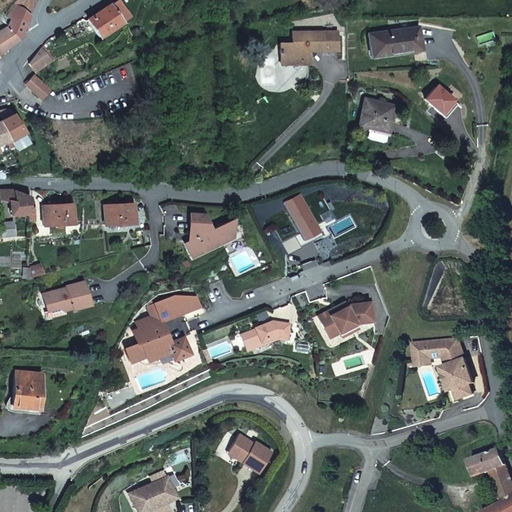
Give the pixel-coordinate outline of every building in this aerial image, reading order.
[(36,0),(15,0),(14,2),(13,3),(6,16),(11,19),(7,25),(17,37),(36,0)] [(101,37),(131,16),(120,0),(117,0),(89,19),(101,37)] [(0,50),(17,37),(7,25),(0,29),(0,50)] [(369,34),(372,57),(397,53),(397,49),(421,46),(419,34),(418,27),(369,34)] [(281,44),(282,63),(308,63),(307,51),(323,51),(324,51),(324,47),(336,47),(336,31),(292,32),(293,43),(281,44)] [(30,64),(36,72),(48,64),(42,54),(30,64)] [(42,100),(51,90),(42,82),(33,75),(25,84),(42,100)] [(388,132),(395,106),(366,98),(359,125),(371,128),(388,132)] [(13,114),(10,108),(0,111),(0,117),(1,120),(13,114)] [(235,108),(228,109),(229,119),(237,118),(235,108)] [(1,120),(0,121),(0,122),(7,136),(9,139),(23,132),(13,114),(1,120)] [(0,144),(9,140),(9,139),(7,136),(0,122),(0,144)] [(388,132),(371,128),(368,137),(370,139),(382,142),(386,141),(388,132)] [(9,140),(10,141),(14,151),(29,142),(23,132),(9,139),(9,140)] [(32,219),(31,196),(14,191),(14,189),(0,189),(0,198),(9,198),(14,198),(15,213),(26,213),(27,220),(32,219)] [(134,203),(105,204),(106,224),(134,222),(134,203)] [(55,204),(47,205),(42,205),(43,224),(73,222),(71,204),(55,204)] [(183,243),(190,256),(215,244),(216,235),(232,236),(233,219),(211,230),(204,214),(190,213),(188,233),(190,233),(189,240),(183,243)] [(12,221),(0,221),(0,235),(13,235),(12,221)] [(149,236),(148,229),(137,230),(138,235),(144,235),(145,243),(149,243),(149,236)] [(216,235),(215,244),(232,236),(216,235)] [(225,251),(227,255),(246,245),(244,241),(225,251)] [(27,277),(27,278),(41,274),(39,266),(28,269),(27,277)] [(43,293),(48,311),(59,308),(64,310),(73,307),(73,308),(92,303),(85,281),(67,286),(68,289),(64,290),(63,288),(43,293)] [(167,343),(170,342),(166,333),(163,334),(158,322),(161,321),(199,306),(195,297),(174,296),(149,306),(153,315),(137,322),(139,328),(133,330),(137,343),(125,347),(130,361),(145,355),(147,359),(170,351),(167,343)] [(343,301),(334,306),(337,310),(345,306),(343,301)] [(318,321),(327,338),(356,325),(367,324),(374,324),(372,304),(348,304),(345,306),(337,310),(334,306),(316,316),(318,321)] [(59,308),(48,311),(45,311),(47,318),(65,313),(64,310),(59,308)] [(239,334),(246,351),(261,345),(260,342),(277,335),(286,337),(289,323),(276,321),(272,323),(271,320),(254,327),(254,329),(239,334)] [(163,334),(166,333),(161,321),(158,322),(163,334)] [(327,338),(318,321),(315,323),(326,345),(340,338),(358,330),(367,331),(367,324),(356,325),(327,338)] [(260,342),(261,345),(278,338),(286,340),(286,337),(277,335),(260,342)] [(170,351),(174,359),(189,353),(183,337),(170,342),(167,343),(170,351)] [(456,338),(413,343),(414,352),(429,350),(430,358),(443,357),(446,366),(448,372),(452,383),(454,389),(458,399),(462,398),(461,395),(472,392),(470,384),(474,382),(462,349),(457,351),(456,338)] [(416,366),(432,365),(430,358),(429,350),(414,352),(416,366)] [(94,364),(98,358),(87,353),(84,360),(94,364)] [(41,373),(16,371),(12,411),(30,413),(30,408),(38,409),(41,373)] [(239,433),(228,450),(243,459),(241,462),(258,473),(272,451),(255,440),(254,442),(239,433)] [(508,465),(502,449),(470,461),(477,477),(490,472),(508,465)] [(228,450),(227,452),(241,462),(243,459),(228,450)] [(511,495),(511,474),(508,465),(490,472),(502,501),(511,495)] [(129,494),(137,511),(144,511),(153,508),(152,505),(165,498),(164,494),(164,492),(172,488),(179,485),(174,473),(129,494)] [(164,494),(165,498),(175,494),(172,488),(164,492),(164,494)] [(511,511),(511,495),(502,501),(482,511),(511,511)]
